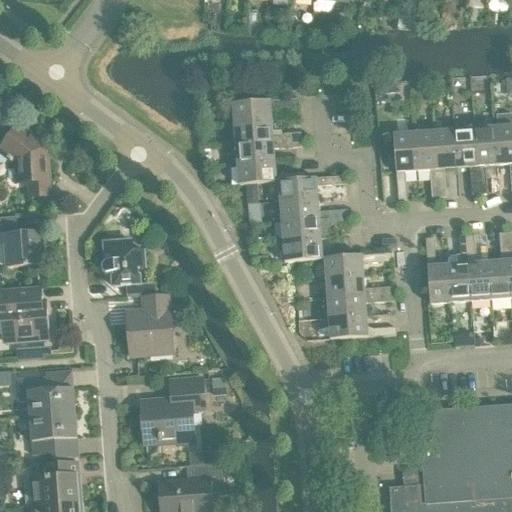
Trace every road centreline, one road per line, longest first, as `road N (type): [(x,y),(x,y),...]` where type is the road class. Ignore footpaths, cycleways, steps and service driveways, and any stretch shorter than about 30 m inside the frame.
road 1 (residential): [(126,511),(112,473),(103,358),(71,248),(78,222),(137,150)]
road 2 (tertiary): [(137,150),(173,178),(203,218),(294,385)]
road 3 (residential): [(407,220),(368,216),(362,158),(323,156),(318,101)]
road 4 (residential): [(420,373),(407,220)]
road 5 (tertiary): [(294,385),(312,511)]
road 6 (residential): [(294,385),(420,373)]
